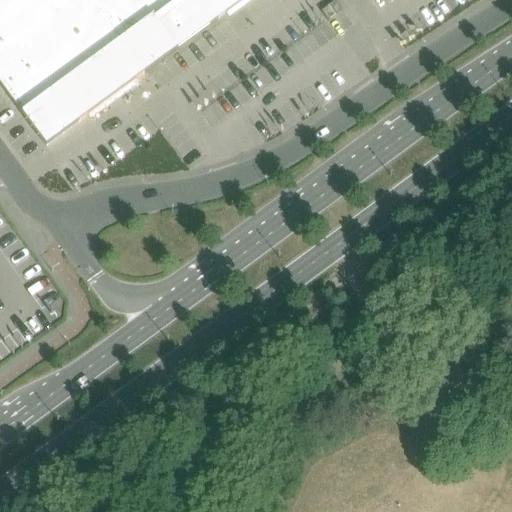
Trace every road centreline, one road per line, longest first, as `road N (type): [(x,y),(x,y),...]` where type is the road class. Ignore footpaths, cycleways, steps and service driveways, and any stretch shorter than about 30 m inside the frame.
road 1 (secondary): [(0,494),(511,119)]
road 2 (unclassified): [(65,233),(100,210),(245,181),(505,0)]
road 3 (secondary): [(511,58),(232,257)]
road 4 (secondary): [(232,257),(0,431)]
road 5 (unclassified): [(232,257),(133,297),(96,279),(65,233)]
